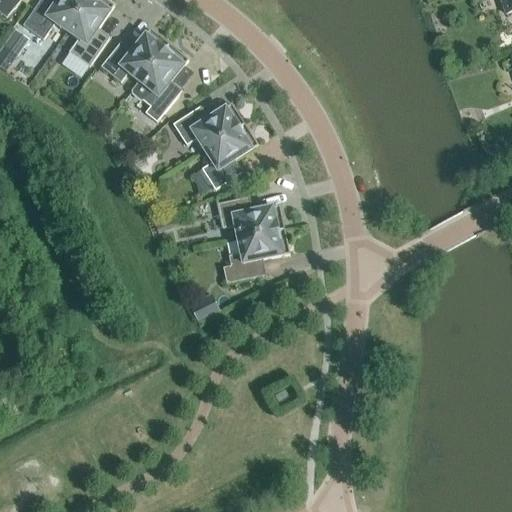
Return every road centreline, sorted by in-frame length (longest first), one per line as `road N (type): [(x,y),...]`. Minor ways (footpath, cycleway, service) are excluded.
road 1 (residential): [(353,293),(342,184),(303,100),(194,0)]
road 2 (residential): [(339,491),(353,293)]
road 3 (residential): [(353,293),(409,251),(511,203)]
